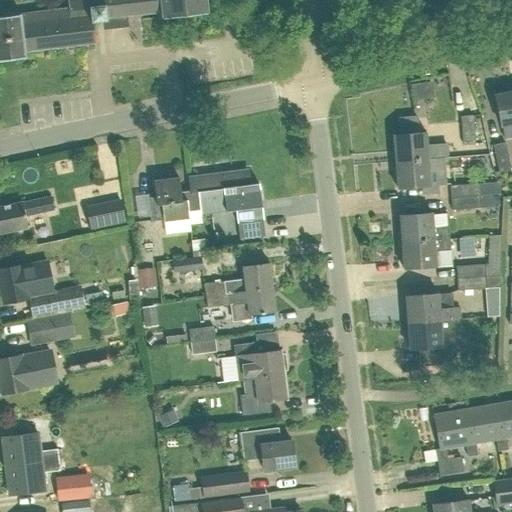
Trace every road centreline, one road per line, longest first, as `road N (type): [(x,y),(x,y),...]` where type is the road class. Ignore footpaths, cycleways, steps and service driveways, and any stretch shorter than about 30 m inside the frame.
road 1 (residential): [(366,511),(311,82)]
road 2 (unclassified): [(0,146),(311,82)]
road 3 (unclassified): [(311,82),(511,40)]
